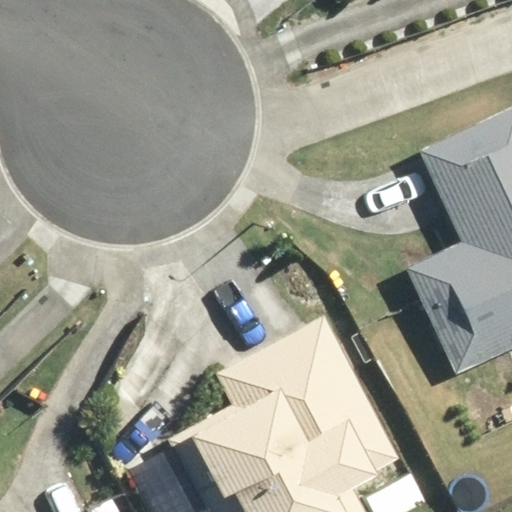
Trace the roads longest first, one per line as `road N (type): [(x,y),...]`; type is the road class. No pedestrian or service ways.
road 1 (unknown): [(138,123),(453,0)]
road 2 (residential): [(138,123),(0,26)]
